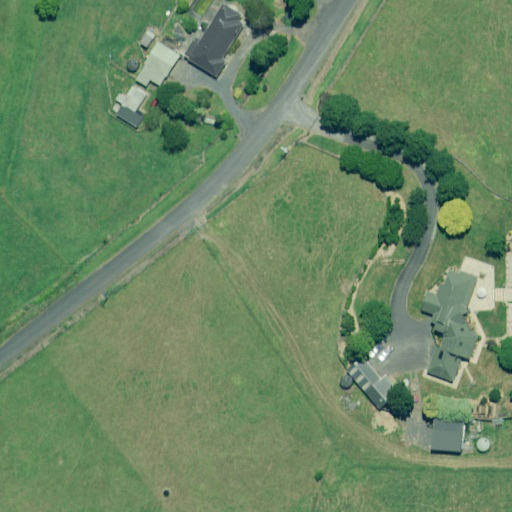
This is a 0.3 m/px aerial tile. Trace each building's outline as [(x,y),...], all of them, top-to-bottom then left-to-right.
[(250,19),(226,3),(203,39),(197,36),(184,55),(217,77),(227,61),(224,58),(250,19)] [(180,55),(159,43),(137,80),(148,86),(152,80),(162,86),(180,55)] [(151,95),(137,86),(128,100),(120,94),(115,101),(123,106),(118,115),(136,127),(143,117),(138,114),(151,95)] [(471,359),(480,333),(471,312),(466,310),(478,278),(451,268),(441,296),(428,292),(422,310),(435,315),(432,322),(438,324),(436,330),(447,334),(442,348),(437,347),(428,372),(453,381),(462,356),(471,359)] [(383,380),(365,359),(349,372),(382,410),(403,392),(389,375),(383,380)] [(472,404),(471,419),(498,422),(500,407),(472,404)] [(464,421),(434,420),(432,450),(462,452),(464,421)]
